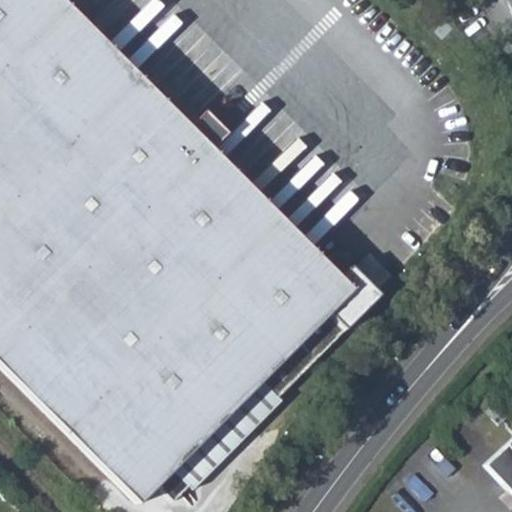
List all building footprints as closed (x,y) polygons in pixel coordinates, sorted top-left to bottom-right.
[(0,0),(0,353),(137,491),(151,477),(166,462),(254,374),(324,305),(348,281),(339,272),(67,0),(0,0)] [(366,299),(377,289),(350,262),(339,272),(348,281),(366,299)] [(366,299),(348,281),(324,305),(342,323),(366,299)] [(272,393),(342,323),(324,305),(254,374),(272,393)] [(184,480),(272,393),(254,374),(166,462),(184,480)] [(511,491),(511,422),(477,455),(511,491)] [(169,495),(184,480),(166,462),(151,477),(169,495)]
